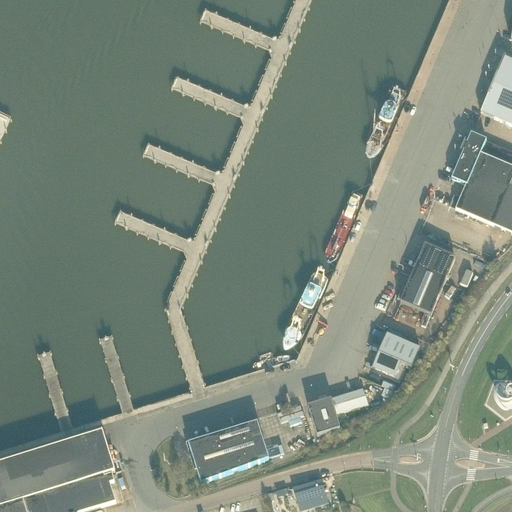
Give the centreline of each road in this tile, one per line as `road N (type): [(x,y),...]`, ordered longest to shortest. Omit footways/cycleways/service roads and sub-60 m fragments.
road 1 (unclassified): [(488,0),(329,375),(127,437),(150,511)]
road 2 (unknown): [(200,415),(178,298),(306,0)]
road 3 (unclassified): [(183,511),(371,459)]
road 4 (unknown): [(0,456),(101,424),(140,433)]
road 5 (secondary): [(448,418),(464,369),(511,293)]
